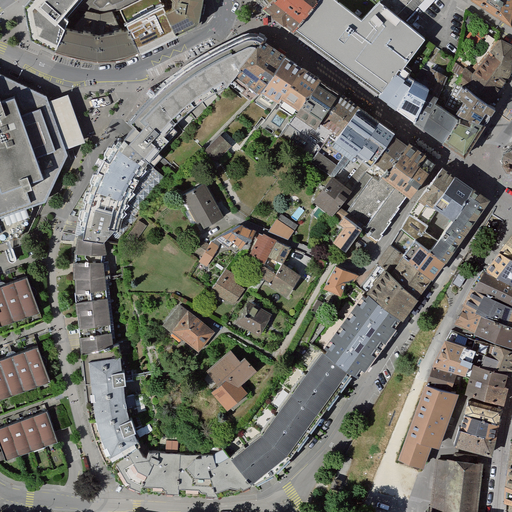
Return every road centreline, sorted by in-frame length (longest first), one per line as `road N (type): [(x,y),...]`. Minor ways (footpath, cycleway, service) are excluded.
road 1 (residential): [(105,505),(75,405),(53,260),(79,184),(146,68)]
road 2 (residential): [(506,190),(404,331),(334,446),(286,502)]
road 3 (residential): [(286,502),(105,505)]
road 4 (residential): [(0,48),(65,74),(112,77),(146,68)]
